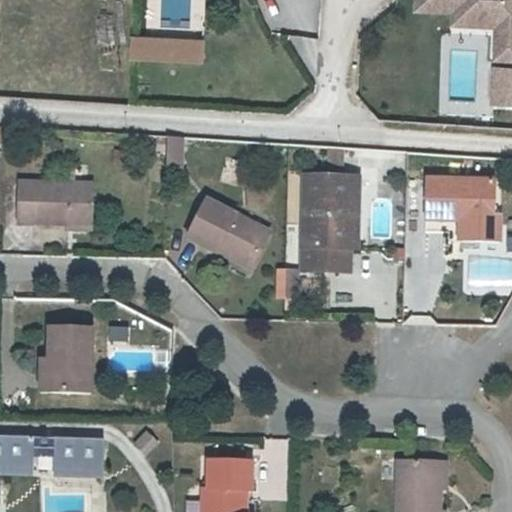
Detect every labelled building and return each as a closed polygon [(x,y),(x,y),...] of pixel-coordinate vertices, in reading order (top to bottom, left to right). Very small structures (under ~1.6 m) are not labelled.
[(511,0),(409,0),(409,13),(443,15),(442,28),(488,30),(488,61),(511,61),(511,0)] [(128,36),(127,61),(203,62),(203,37),(128,36)] [(511,65),(488,65),(487,106),(511,107),(511,65)] [(188,138),(171,137),(170,169),(186,169),(188,138)] [(350,275),(351,251),(353,198),(363,199),(364,180),(309,178),(306,274),(350,275)] [(500,181),(432,180),(430,220),(465,222),(465,241),(505,242),(505,216),(499,215),(500,181)] [(24,183),(23,223),(98,224),(100,185),(24,183)] [(353,198),(351,251),(361,251),(363,199),(353,198)] [(221,255),(223,251),(254,267),(271,233),(210,202),(190,239),(221,255)] [(465,222),(430,220),(430,232),(464,232),(465,222)] [(300,274),(290,274),(289,300),(296,300),(300,295),(300,274)] [(53,331),(52,364),(52,398),(96,399),(97,332),(53,331)] [(52,398),(52,364),(43,364),(42,398),(52,398)] [(131,443),(142,457),(158,444),(147,430),(131,443)] [(0,469),(42,470),(43,439),(0,438),(0,503),(8,504),(8,489),(0,488),(0,469)] [(114,441),(65,440),(64,470),(114,471),(114,441)] [(250,511),(250,504),(250,491),(258,491),(260,491),(261,464),(218,464),(217,490),(211,490),(210,511),(250,511)] [(403,467),(401,511),(446,511),(447,468),(403,467)] [(250,491),(250,504),(258,504),(258,491),(250,491)]
